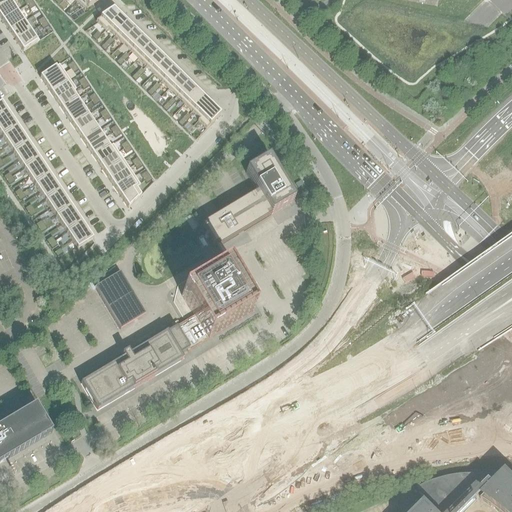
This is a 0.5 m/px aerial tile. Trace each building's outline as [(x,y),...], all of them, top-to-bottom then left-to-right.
[(7,0),(0,0),(0,9),(9,3),(7,0)] [(100,0),(78,0),(76,3),(84,11),(101,0),(100,0)] [(9,3),(0,9),(0,19),(2,23),(16,13),(9,3)] [(112,11),(95,22),(105,32),(106,30),(119,18),(112,11)] [(16,13),(2,23),(8,33),(23,23),(16,13)] [(119,18),(106,30),(114,38),(126,25),(119,18)] [(23,23),(8,33),(15,43),(29,33),(23,23)] [(126,25),(114,38),(122,45),(134,33),(126,25)] [(29,33),(15,43),(22,53),(37,44),(29,33)] [(134,33),(122,45),(130,53),(142,40),(134,33)] [(110,39),(105,43),(109,47),(113,42),(110,39)] [(142,40),(130,53),(137,60),(149,48),(142,40)] [(105,43),(101,48),(104,52),(109,47),(105,43)] [(149,48),(137,60),(145,68),(157,56),(149,48)] [(125,54),(121,58),(124,62),(129,57),(125,54)] [(157,56),(145,68),(153,76),(165,63),(157,56)] [(121,58),(116,63),(120,67),(124,62),(121,58)] [(165,63),(153,76),(160,83),(172,71),(165,63)] [(40,78),(45,87),(65,74),(59,66),(59,65),(40,78)] [(141,69),(136,74),(140,77),(144,72),(141,69)] [(172,71),(160,83),(168,91),(180,78),(172,71)] [(65,74),(45,87),(51,95),(70,82),(67,77),(65,74)] [(136,74),(131,78),(135,82),(140,77),(136,74)] [(180,78),(168,91),(176,98),(188,86),(180,78)] [(70,82),(51,95),(56,103),(72,93),(76,90),(70,82)] [(156,84),(151,89),(155,92),(160,88),(156,84)] [(188,86),(176,98),(183,106),(196,94),(188,86)] [(151,89),(147,94),(150,97),(155,92),(151,89)] [(72,93),(56,103),(61,110),(76,100),(72,93)] [(196,94),(183,106),(191,114),(203,101),(196,94)] [(76,100),(61,110),(67,119),(82,109),(84,107),(78,99),(76,100)] [(171,99),(167,104),(170,108),(175,103),(171,99)] [(203,101),(191,114),(199,121),(211,109),(203,101)] [(167,104),(162,109),(166,112),(170,108),(167,104)] [(82,109),(67,119),(72,127),(87,116),(82,109)] [(199,121),(197,123),(205,131),(219,117),(211,109),(199,121)] [(7,112),(0,116),(0,127),(12,120),(7,112)] [(187,115),(182,119),(186,123),(190,118),(187,115)] [(87,116),(72,127),(77,134),(93,124),(87,116)] [(182,119),(178,124),(181,127),(186,123),(182,119)] [(12,120),(0,127),(0,135),(2,138),(17,128),(12,120)] [(93,124),(77,134),(83,143),(98,133),(100,131),(95,123),(93,124)] [(17,128),(2,138),(7,146),(22,136),(17,128)] [(98,133),(83,143),(88,151),(103,140),(98,133)] [(22,136),(7,146),(12,154),(28,144),(22,136)] [(103,140),(88,151),(93,158),(109,148),(103,140)] [(28,144),(12,154),(18,162),(33,152),(28,144)] [(109,148),(93,158),(99,166),(118,154),(113,145),(109,148)] [(33,152),(18,162),(23,170),(38,160),(33,152)] [(118,154),(99,166),(104,174),(124,161),(118,154)] [(38,160),(23,170),(28,178),(44,168),(38,160)] [(212,220),(202,226),(206,232),(214,246),(224,240),(231,236),(233,239),(235,237),(239,235),(237,232),(269,213),(270,216),(293,203),(268,160),(245,174),(257,193),(212,220)] [(124,161),(104,174),(110,182),(129,169),(124,161)] [(44,168),(28,178),(34,186),(49,176),(44,168)] [(129,169),(110,182),(115,190),(134,177),(129,169)] [(49,176),(34,186),(39,194),(54,184),(49,176)] [(134,177),(115,190),(121,199),(136,189),(140,186),(134,177)] [(54,184),(39,194),(44,202),(60,192),(54,184)] [(136,189),(121,199),(128,209),(141,196),(136,189)] [(60,192),(44,202),(49,210),(65,200),(60,192)] [(65,200),(49,210),(55,218),(70,208),(65,200)] [(70,208),(55,218),(60,226),(75,216),(70,208)] [(75,216),(60,226),(65,234),(81,224),(75,216)] [(81,224),(65,234),(71,242),(86,232),(81,224)] [(86,232),(71,242),(76,251),(92,240),(86,232)] [(194,317),(173,329),(187,353),(219,334),(253,314),(226,269),(209,279),(205,274),(195,280),(198,286),(181,296),(194,317)] [(119,273),(94,289),(120,330),(145,315),(119,273)] [(123,359),(80,384),(83,389),(97,412),(182,361),(180,358),(187,353),(173,329),(167,333),(129,355),(127,353),(121,356),(123,359)] [(0,464),(51,434),(35,407),(0,427),(0,464)] [(428,485),(424,487),(420,488),(416,490),(431,505),(428,508),(425,506),(418,511),(464,511),(465,511),(465,510),(465,509),(474,500),(478,496),(481,499),(480,500),(485,503),(491,507),(496,510),(498,511),(511,511),(511,480),(506,474),(492,488),(489,485),(495,479),(491,478),(487,477),(483,477),(478,476),(474,476),(470,476),(466,476),(462,476),(458,477),(454,477),(450,478),(447,479),(443,480),(439,481),(435,482),(432,483),(428,485)]
